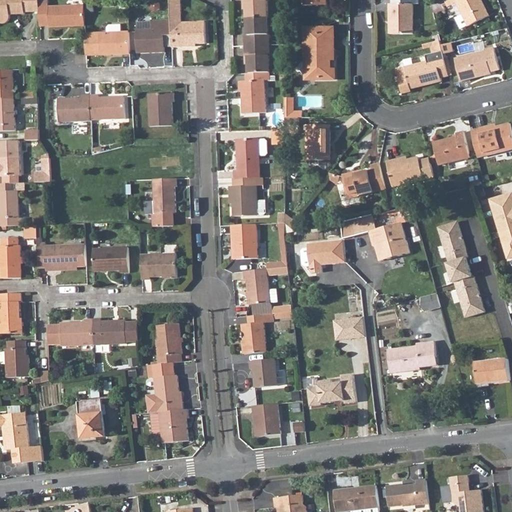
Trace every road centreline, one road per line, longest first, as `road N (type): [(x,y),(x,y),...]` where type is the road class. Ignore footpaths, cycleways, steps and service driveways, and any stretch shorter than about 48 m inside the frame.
road 1 (residential): [(225,466),(509,433)]
road 2 (residential): [(363,0),(367,92),(384,118),(404,121),(511,94)]
road 3 (residential): [(0,492),(225,466)]
road 4 (residential): [(205,73),(209,297)]
road 5 (residential): [(209,297),(53,303),(32,287),(0,287)]
road 6 (residential): [(0,49),(37,48),(87,76),(205,73)]
road 7 (residential): [(209,297),(203,314),(215,459),(225,466)]
road 8 (residential): [(225,466),(231,460),(209,297)]
road 9 (unknown): [(384,448),(370,299)]
